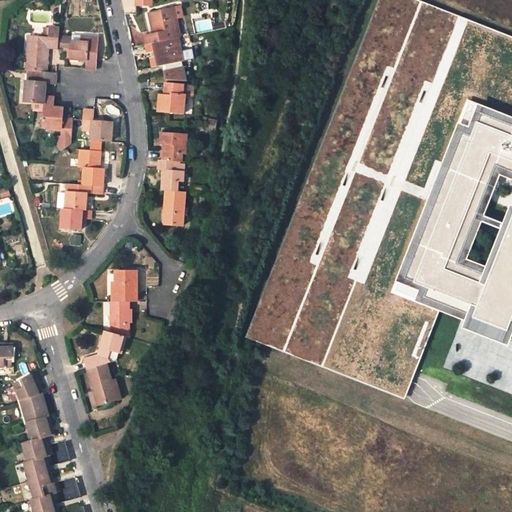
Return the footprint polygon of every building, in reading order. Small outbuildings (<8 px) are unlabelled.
[(511,126),(511,123),(509,122),(511,114),(511,39),(411,0),(379,0),(248,334),(401,394),(406,381),(437,303),(442,305),(511,126)] [(174,8),(150,13),(154,34),(144,36),(146,43),(177,37),(176,30),(179,30),(174,8)] [(49,36),(30,35),(28,60),(31,60),(30,70),(36,70),(46,71),(48,47),(59,47),(60,36),(60,28),(50,27),(49,36)] [(179,44),(186,43),(185,35),(180,36),(177,37),(179,44)] [(71,41),(71,38),(60,36),(59,47),(68,48),(70,48),(71,41)] [(97,59),(98,53),(99,37),(89,36),(89,42),(71,41),(70,48),(70,56),(69,58),(87,59),(87,67),(97,68),(97,59)] [(155,56),(157,66),(166,64),(180,62),(182,61),(189,59),(192,57),(190,51),(187,50),(180,51),(179,44),(177,37),(146,43),(147,51),(154,50),(157,50),(158,55),(155,56)] [(167,69),(163,70),(164,74),(165,79),(185,80),(182,66),(181,66),(167,69)] [(27,81),(26,100),(35,101),(34,110),(44,111),(45,95),(44,95),(45,82),(56,83),(57,72),(46,71),(36,70),(34,81),(27,81)] [(34,81),(36,70),(30,70),(27,81),(34,81)] [(170,112),(184,114),(186,94),(182,93),(183,84),(166,82),(165,94),(164,102),(160,101),(158,111),(170,112)] [(42,126),(61,128),(61,138),(57,137),(56,145),(61,151),(67,147),(71,143),(72,139),(73,127),(74,118),(63,116),(64,108),(54,107),(54,97),(45,95),(44,111),(42,126)] [(111,142),(113,121),(94,120),(95,110),(83,109),(83,118),(82,127),(82,129),(91,130),(91,140),(101,141),(111,142)] [(73,127),(82,127),(83,118),(74,118),(73,127)] [(511,126),(442,305),(511,332),(511,126)] [(186,135),(162,133),(162,143),(165,144),(164,159),(181,161),(183,144),(186,144),(186,135)] [(80,149),(79,168),(84,168),(83,184),(102,186),(104,168),(99,168),(101,141),(91,140),(90,149),(80,149)] [(177,181),(183,181),(184,161),(160,159),(159,170),(164,170),(162,189),(167,190),(177,191),(177,181)] [(85,210),(87,192),(90,193),(102,194),(102,186),(83,184),(67,183),(66,193),(58,192),(56,207),(65,208),(85,210)] [(167,190),(164,224),(184,226),(187,191),(185,191),(167,190)] [(63,208),(61,229),(80,230),(81,218),(90,219),(91,210),(85,210),(65,208),(63,208)] [(137,272),(116,272),(115,301),(129,301),(136,301),(137,272)] [(110,302),(110,332),(124,336),(128,337),(129,338),(129,323),(129,309),(129,301),(115,301),(111,301),(110,301),(110,302)] [(105,331),(100,348),(111,351),(119,353),(124,336),(110,332),(105,331)] [(119,353),(122,354),(128,337),(124,336),(119,353)] [(0,367),(11,366),(13,347),(3,347),(4,344),(0,343),(0,367)] [(100,348),(98,355),(108,358),(111,351),(100,348)] [(111,351),(108,358),(111,362),(117,360),(119,353),(111,351)] [(98,355),(85,359),(87,369),(106,363),(111,362),(108,358),(98,355)] [(97,405),(116,399),(111,381),(106,363),(87,369),(97,405)] [(34,511),(58,511),(55,511),(54,511),(53,504),(56,504),(53,494),(57,493),(54,482),(51,483),(49,475),(46,467),(50,466),(47,456),(50,455),(46,445),(43,446),(41,438),(45,437),(51,435),(49,428),(52,427),(42,392),(37,381),(34,383),(30,375),(13,384),(21,399),(32,441),(23,443),(28,461),(24,463),(34,499),(31,500),(34,511)] [(116,399),(121,398),(116,379),(111,381),(116,399)]
